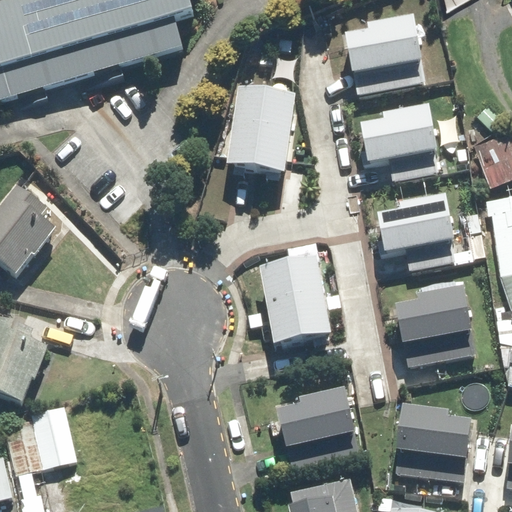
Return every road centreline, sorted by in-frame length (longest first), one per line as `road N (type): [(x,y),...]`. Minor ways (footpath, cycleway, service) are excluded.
road 1 (residential): [(214,511),(175,314),(198,274),(242,237),(344,219)]
road 2 (unknown): [(187,293),(136,158),(170,66),(237,0)]
road 3 (residential): [(344,219),(377,396)]
road 4 (residential): [(344,219),(313,63)]
